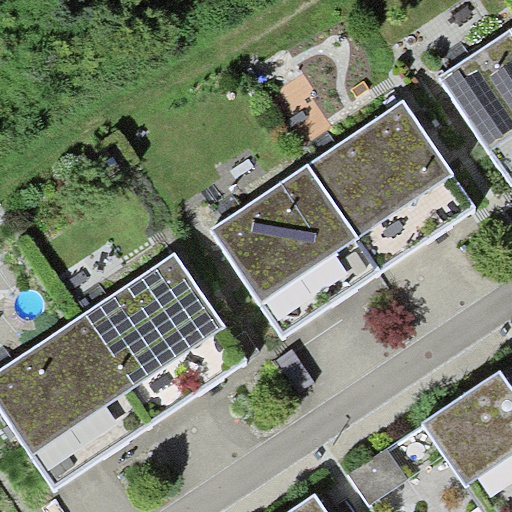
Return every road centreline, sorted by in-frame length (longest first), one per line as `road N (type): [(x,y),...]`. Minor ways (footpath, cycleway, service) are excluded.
road 1 (residential): [(511,297),(183,511)]
road 2 (track): [(305,0),(0,198)]
